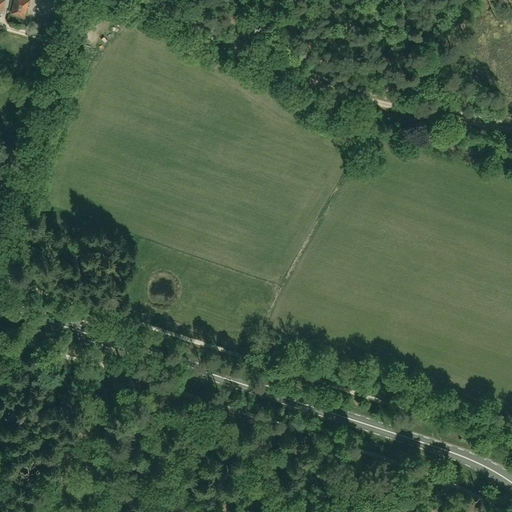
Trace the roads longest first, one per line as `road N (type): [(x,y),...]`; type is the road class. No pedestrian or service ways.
road 1 (primary): [(511,485),(476,462),(0,303)]
road 2 (track): [(150,0),(341,92),(511,131)]
road 3 (unclassified): [(0,263),(81,0)]
road 4 (track): [(59,511),(122,319)]
